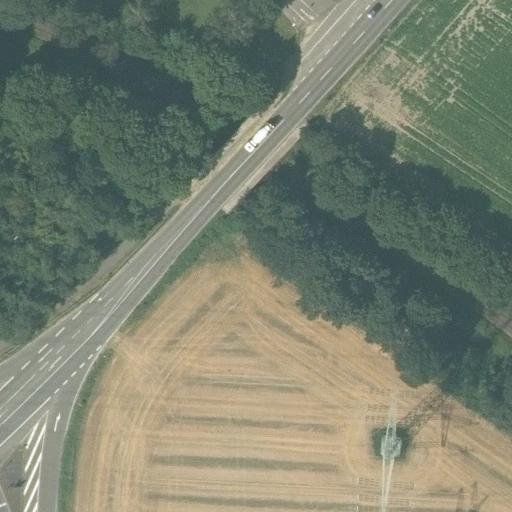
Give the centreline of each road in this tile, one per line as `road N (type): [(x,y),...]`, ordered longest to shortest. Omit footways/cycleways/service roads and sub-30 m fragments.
road 1 (secondary): [(72,343),(394,0)]
road 2 (motorway): [(48,511),(72,343)]
